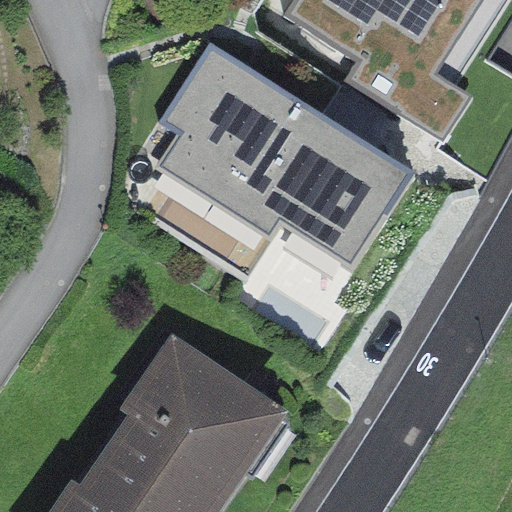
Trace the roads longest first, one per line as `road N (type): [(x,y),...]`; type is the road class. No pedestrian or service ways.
road 1 (residential): [(55,0),(84,83),(87,157),(75,226),(0,347)]
road 2 (tertiary): [(511,244),(340,511)]
